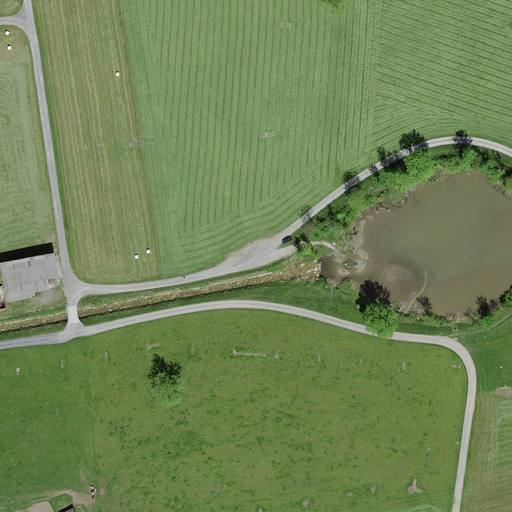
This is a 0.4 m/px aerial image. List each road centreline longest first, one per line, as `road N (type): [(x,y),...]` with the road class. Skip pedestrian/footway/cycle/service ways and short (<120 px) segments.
road 1 (track): [(76,329),(227,302),(450,339),(468,358),(471,392),(456,511)]
road 2 (track): [(70,292),(213,273),(245,260),(350,184),(429,145),(464,141),(511,153)]
road 3 (track): [(32,0),(76,329)]
